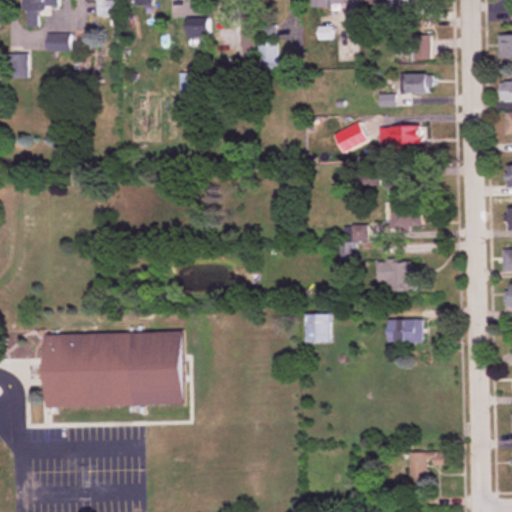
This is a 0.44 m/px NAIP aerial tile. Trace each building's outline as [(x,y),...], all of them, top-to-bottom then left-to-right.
[(60,11),(60,0),(21,0),(22,11),(60,11)] [(98,0),(98,17),(115,17),(115,0),(106,0),(105,0),(98,0)] [(346,0),(313,0),(314,9),(346,9),(346,0)] [(414,0),(414,11),(433,11),(433,0),(414,0)] [(187,38),(209,38),(209,18),(187,18),(187,38)] [(245,49),(255,49),(255,21),(245,21),(245,49)] [(71,35),(48,35),(48,52),(71,52),(71,35)] [(413,60),(430,60),(430,36),(413,36),(413,60)] [(276,40),(258,40),(258,70),(276,70),(276,40)] [(28,56),(7,56),(7,79),(28,79),(28,56)] [(200,73),(180,73),(180,108),(200,108),(200,73)] [(433,94),(433,75),(406,75),(406,94),(433,94)] [(511,101),(511,81),(501,81),(500,102),(511,101)] [(350,138),(378,138),(378,117),(350,117),(350,138)] [(387,127),(387,147),(423,147),(423,127),(387,127)] [(421,229),(421,200),(396,200),(396,229),(421,229)] [(356,242),(367,242),(367,226),(343,226),(343,242),(337,242),(337,263),(356,263),(356,242)] [(387,294),(417,294),(417,262),(387,262),(387,294)] [(306,344),(330,344),(330,316),(306,316),(306,344)] [(389,321),(389,343),(423,343),(423,321),(389,321)] [(182,404),(181,333),(45,335),(46,407),(182,404)] [(409,485),(427,485),(427,465),(447,465),(447,452),(409,452),(409,485)]
